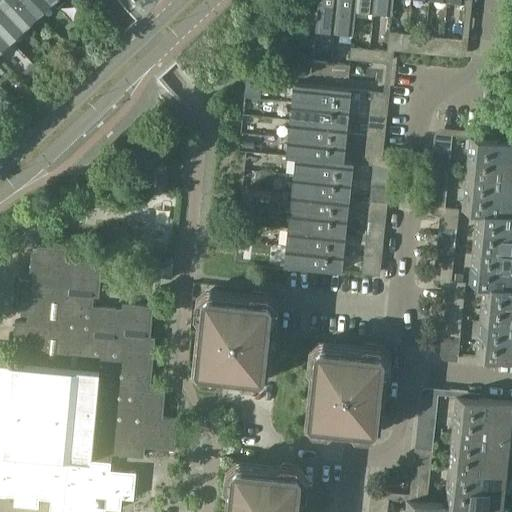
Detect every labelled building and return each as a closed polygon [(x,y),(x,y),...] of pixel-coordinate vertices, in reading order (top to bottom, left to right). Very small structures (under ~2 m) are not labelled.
[(38,12),(26,0),(0,0),(24,25),(38,12)] [(24,25),(0,0),(0,27),(10,38),(24,25)] [(50,0),(26,0),(38,12),(50,0)] [(335,28),(337,0),(318,0),(316,26),(335,28)] [(337,0),(335,28),(353,30),(356,6),(356,0),(337,0)] [(374,0),(373,8),(392,10),(393,0),(374,0)] [(0,27),(0,47),(10,38),(0,27)] [(389,31),(388,43),(402,44),(403,32),(389,31)] [(424,46),(425,34),(411,33),(409,45),(424,46)] [(439,36),(425,34),(424,46),(438,48),(439,36)] [(461,50),(462,38),(447,37),(446,49),(461,50)] [(351,46),(349,58),(364,60),(365,48),(351,46)] [(386,62),(388,50),(373,49),(371,61),(386,62)] [(328,62),(313,60),(311,72),(326,74),(328,62)] [(349,76),(350,64),(335,62),(334,75),(349,76)] [(348,107),(350,88),(295,82),(293,101),(348,107)] [(383,92),(372,91),(370,106),(382,107),(383,92)] [(348,107),(293,101),(291,119),(346,125),(348,107)] [(380,129),(381,115),(369,113),(367,127),(380,129)] [(291,119),(290,137),(344,142),(346,125),(291,119)] [(378,143),(380,129),(367,127),(366,142),(378,143)] [(451,150),(453,135),(441,134),(439,149),(451,150)] [(485,156),(511,159),(511,140),(487,138),(474,136),(472,155),(485,156)] [(344,142),(290,137),(288,155),(352,162),(352,161),(342,160),(344,142)] [(241,139),(241,147),(254,148),(255,140),(241,139)] [(376,164),(377,150),(365,149),(364,163),(373,164),(376,164)] [(352,162),(288,155),(287,156),(297,157),(295,174),(350,180),(352,162)] [(511,159),(485,156),(472,155),(470,173),(484,174),(511,177),(511,159)] [(437,169),(449,171),(450,157),(438,156),(437,169)] [(385,165),(376,164),(373,164),(372,178),(384,180),(385,165)] [(449,171),(437,169),(435,185),(447,186),(449,171)] [(470,173),(468,191),(483,192),(511,195),(511,177),(484,174),(470,173)] [(295,174),(293,192),(348,198),(350,180),(295,174)] [(381,202),(383,187),(371,186),(369,200),(381,202)] [(242,196),(270,199),(271,191),(242,188),(242,196)] [(511,195),(483,192),(468,191),(466,209),(481,210),(495,212),(511,213),(511,195)] [(293,192),(291,210),(346,215),(348,198),(293,192)] [(447,193),(435,192),(433,207),(445,208),(447,193)] [(81,214),(83,202),(66,200),(65,212),(81,214)] [(380,216),(381,202),(369,200),(368,215),(380,216)] [(448,207),(448,208),(446,222),(458,223),(460,209),(448,207)] [(49,210),(41,209),(39,221),(47,222),(49,210)] [(481,210),(466,209),(481,211),(479,228),(493,230),(511,231),(511,213),(495,212),(481,210)] [(346,215),(291,210),(290,228),(344,233),(346,215)] [(378,237),(379,223),(367,222),(366,236),(378,237)] [(344,233),(290,228),(288,245),(342,251),(344,233)] [(479,228),(477,246),(491,248),(511,250),(511,231),(493,230),(479,228)] [(446,229),(444,243),(456,244),(458,230),(446,229)] [(376,252),(378,237),(366,236),(364,250),(376,252)] [(68,246),(48,244),(37,243),(37,248),(32,248),(29,278),(19,277),(16,308),(21,309),(20,314),(27,314),(27,321),(15,320),(14,333),(25,335),(23,361),(0,359),(0,494),(14,496),(50,499),(49,511),(105,511),(106,507),(121,508),(122,496),(133,497),(136,470),(110,468),(112,453),(144,456),(145,446),(175,449),(178,417),(163,416),(166,386),(151,385),(155,335),(150,334),(153,305),(122,302),(121,307),(93,304),(94,295),(99,296),(102,265),(97,264),(97,259),(67,256),(68,246)] [(456,244),(444,243),(443,258),(454,259),(456,244)] [(342,251),(288,245),(286,264),(340,270),(342,251)] [(477,246),(475,264),(489,266),(511,268),(511,250),(491,248),(477,246)] [(172,277),(174,257),(157,255),(155,276),(172,277)] [(374,274),(375,259),(363,258),(362,273),(374,274)] [(511,268),(489,266),(475,264),(473,283),(487,285),(502,286),(511,286),(511,268)] [(454,266),(442,265),(440,280),(452,281),(454,266)] [(455,280),(454,281),(453,295),(465,297),(466,281),(455,280)] [(511,286),(502,286),(487,285),(486,302),(499,303),(511,304),(511,286)] [(269,297),(263,297),(208,291),(203,295),(195,365),(200,371),(261,377),(266,373),(273,303),(269,297)] [(511,304),(499,303),(486,302),(484,320),(497,321),(511,322),(511,304)] [(452,303),(451,316),(463,318),(464,304),(452,303)] [(463,318),(451,316),(449,331),(461,332),(463,318)] [(484,320),(482,338),(495,339),(511,340),(511,322),(497,321),(484,320)] [(460,340),(448,338),(447,354),(459,355),(460,340)] [(511,340),(495,339),(482,338),(480,356),(493,358),(511,359),(511,340)] [(382,349),(376,349),(321,343),(316,347),(308,418),(313,423),(374,429),(379,425),(386,354),(382,349)] [(437,408),(439,393),(427,391),(425,407),(437,408)] [(471,415),(511,419),(511,400),(472,397),(460,395),(458,414),(471,415)] [(425,414),(423,428),(435,430),(436,415),(425,414)] [(511,419),(471,415),(458,414),(456,432),(469,433),(510,438),(511,422),(511,419)] [(435,430),(423,428),(421,442),(433,443),(435,430)] [(456,432),(454,450),(468,451),(509,456),(510,438),(469,433),(456,432)] [(419,464),(431,465),(433,451),(421,450),(419,464)] [(454,450),(452,468),(467,469),(507,473),(509,456),(468,451),(454,450)] [(298,511),(302,474),(299,470),(298,470),(237,463),(232,467),(227,511),(298,511)] [(431,465),(419,464),(417,478),(429,480),(431,465)] [(467,469),(452,468),(450,486),(465,487),(505,491),(507,473),(467,469)] [(417,485),(415,499),(427,501),(429,487),(417,485)] [(503,510),(505,491),(465,487),(450,486),(449,503),(448,504),(465,506),(503,510)] [(383,511),(387,511),(389,497),(377,496),(375,511),(383,511)] [(427,501),(415,499),(410,499),(409,511),(464,511),(465,506),(448,505),(448,504),(449,503),(427,501)]
